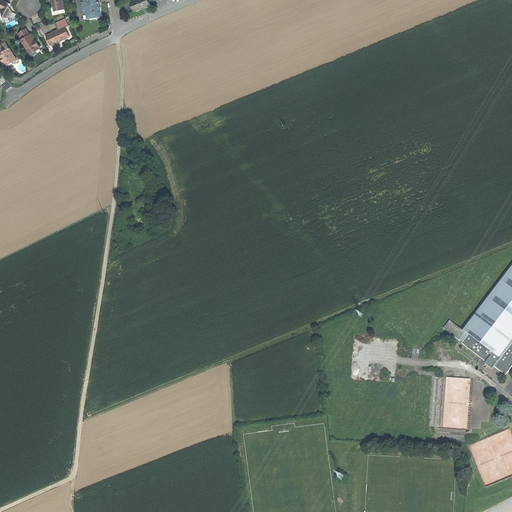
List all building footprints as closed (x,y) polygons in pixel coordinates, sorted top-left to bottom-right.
[(10,7),(11,4),(6,2),(2,0),(0,3),(0,7),(3,9),(1,12),(2,13),(0,14),(3,19),(4,19),(5,19),(9,17),(10,17),(12,12),(11,8),(10,7)] [(50,0),(50,3),(51,6),(54,5),(55,11),(60,10),(60,8),(65,7),(63,0),(50,0)] [(84,0),(88,19),(102,17),(101,7),(100,7),(99,4),(100,3),(100,1),(99,0),(98,0),(84,0)] [(151,6),(148,0),(134,0),(131,2),(132,5),(133,7),(135,7),(137,11),(141,10),(141,8),(145,6),(146,8),(151,6)] [(69,26),(65,19),(56,23),(59,30),(50,34),(46,36),(51,45),(52,45),(59,42),(70,37),(66,27),(69,26)] [(28,31),(26,29),(17,34),(30,53),(40,47),(36,39),(34,40),(28,31)] [(17,60),(5,41),(0,44),(0,48),(2,52),(2,55),(0,56),(0,57),(2,60),(4,64),(6,62),(8,65),(12,63),(16,63),(17,60)] [(511,262),(461,329),(450,320),(444,329),(460,340),(466,332),(468,334),(468,337),(468,338),(467,340),(466,339),(463,343),(473,350),(477,354),(484,359),(487,362),(488,361),(491,364),(489,365),(493,368),(495,367),(506,375),(509,370),(511,371),(511,369),(511,262)] [(461,341),(463,343),(466,339),(467,340),(468,338),(468,337),(468,334),(466,332),(460,340),(461,341)]
